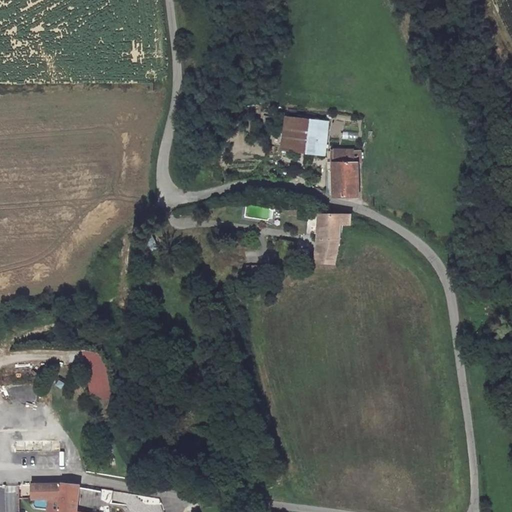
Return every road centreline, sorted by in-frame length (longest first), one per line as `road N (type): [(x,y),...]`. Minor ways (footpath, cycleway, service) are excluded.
road 1 (residential): [(474,511),(457,335),(437,260),(403,230),(295,188),(257,183),(178,199),(165,193),(161,169),(179,92),(168,0)]
road 2 (unclassified): [(0,474),(81,477),(324,511)]
road 3 (track): [(165,193),(129,233),(123,285),(105,306),(8,344),(0,355)]
